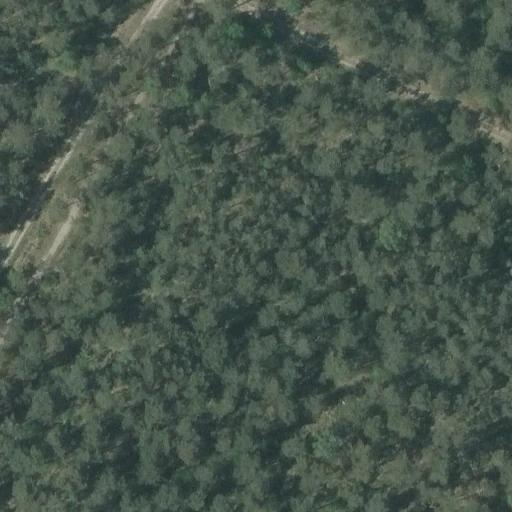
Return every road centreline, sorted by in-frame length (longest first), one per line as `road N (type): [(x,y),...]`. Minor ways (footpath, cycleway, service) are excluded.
road 1 (unknown): [(0,341),(200,0)]
road 2 (track): [(511,139),(221,0)]
road 3 (track): [(0,280),(153,0)]
